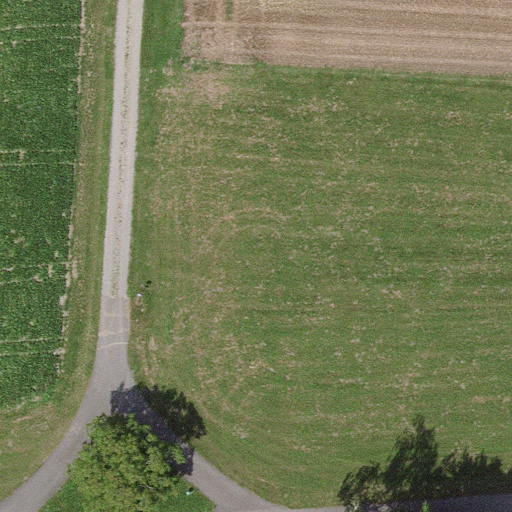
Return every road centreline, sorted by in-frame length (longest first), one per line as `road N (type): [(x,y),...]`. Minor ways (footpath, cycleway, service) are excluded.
road 1 (track): [(132,0),(117,378),(259,511)]
road 2 (track): [(34,511),(117,378)]
